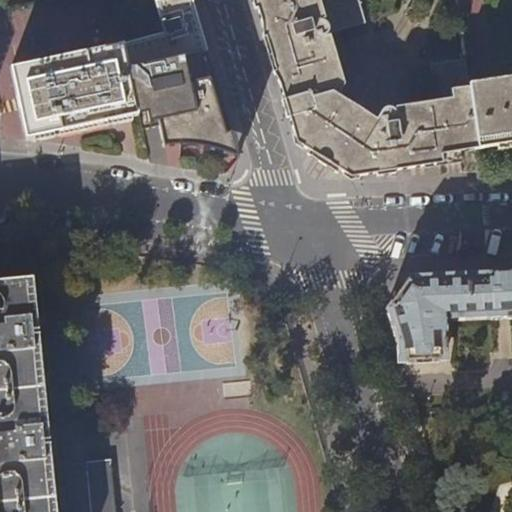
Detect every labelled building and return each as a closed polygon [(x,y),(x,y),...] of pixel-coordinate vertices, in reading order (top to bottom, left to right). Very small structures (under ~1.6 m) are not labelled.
[(154,0),(153,0),(163,32),(122,44),(129,70),(207,52),(192,0),(154,0)] [(363,23),(356,0),(254,0),(297,146),(346,178),(354,177),(331,105),(347,102),(336,96),(343,85),(328,34),(363,23)] [(139,115),(129,70),(122,44),(10,69),(26,140),(49,135),(139,115)] [(231,134),(228,122),(215,79),(207,52),(129,70),(139,115),(142,130),(160,126),(162,132),(174,130),(175,135),(231,134)] [(469,85),(465,59),(429,64),(434,101),(382,110),(379,112),(375,119),(347,102),(331,105),(354,177),(442,166),(460,163),(459,152),(478,150),(469,85)] [(511,78),(469,85),(478,150),(511,144),(511,78)] [(391,325),(402,363),(442,360),(445,341),(446,341),(445,321),(494,319),(511,318),(511,271),(479,273),(431,275),(409,276),(386,309),(391,325)] [(0,511),(49,511),(26,277),(0,279),(0,511)] [(85,463),(86,472),(111,469),(111,460),(85,463)] [(86,472),(90,511),(115,511),(111,469),(86,472)]
